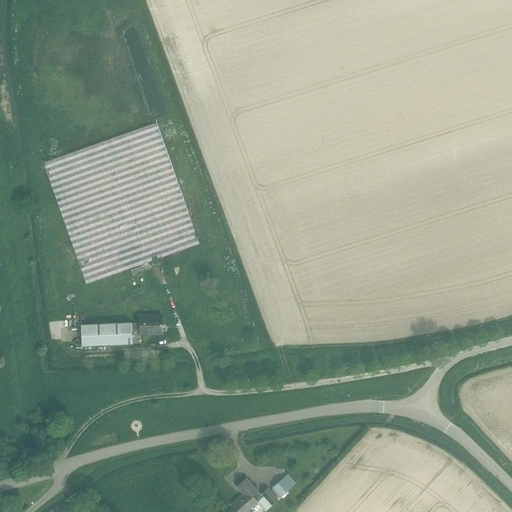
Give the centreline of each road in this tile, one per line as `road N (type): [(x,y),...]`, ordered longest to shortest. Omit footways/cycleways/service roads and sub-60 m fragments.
road 1 (unclassified): [(422,410),(347,410),(118,448),(0,486)]
road 2 (track): [(0,238),(26,480)]
